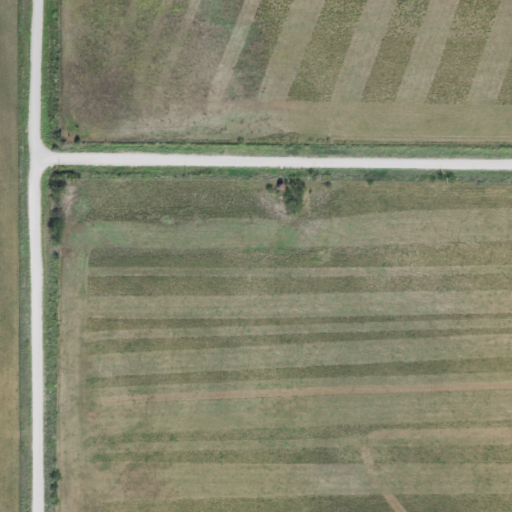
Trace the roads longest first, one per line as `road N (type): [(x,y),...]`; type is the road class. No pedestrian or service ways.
road 1 (residential): [(34,511),(37,0)]
road 2 (residential): [(36,159),(511,162)]
